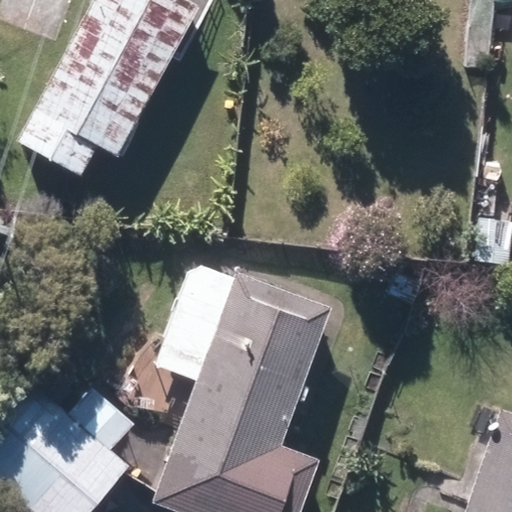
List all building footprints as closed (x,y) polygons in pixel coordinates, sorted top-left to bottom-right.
[(97,186),(189,0),(92,0),(19,148),(97,186)] [(511,218),(467,216),(464,268),(511,270),(511,218)] [(316,309),(225,275),(140,505),(158,511),(281,511),(300,461),(265,448),(316,309)] [(60,417),(19,384),(0,406),(0,494),(21,511),(84,511),(121,468),(99,450),(118,428),(78,395),(60,417)] [(454,511),(511,511),(511,420),(492,413),(454,511)]
